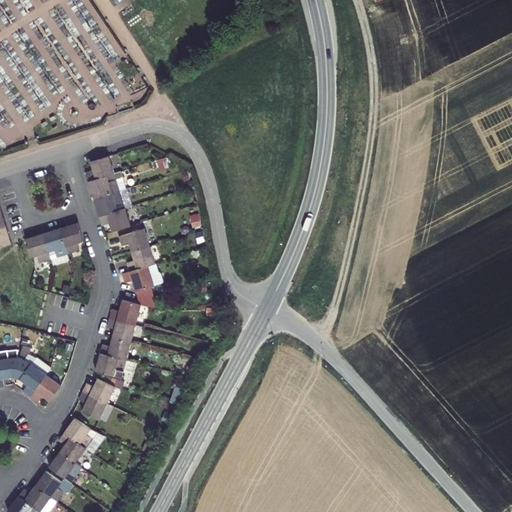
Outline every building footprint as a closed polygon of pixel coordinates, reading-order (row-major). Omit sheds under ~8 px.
[(86,173),(89,184),(115,176),(109,156),(90,162),(93,171),(86,173)] [(158,160),(159,168),(167,167),(167,159),(158,160)] [(89,184),(93,200),(120,192),(117,182),(124,179),(122,174),(115,176),(89,184)] [(120,192),(93,200),(98,218),(118,212),(116,204),(122,202),(120,192)] [(109,224),(112,233),(130,227),(125,210),(118,212),(98,218),(101,226),(109,224)] [(76,223),(60,228),(67,254),(79,251),(76,243),(82,241),(76,223)] [(0,247),(12,243),(6,225),(0,227),(0,247)] [(67,254),(60,228),(45,233),(52,259),(53,265),(69,261),(67,254)] [(132,253),(149,248),(144,230),(120,237),(123,246),(130,244),(132,253)] [(31,256),(38,255),(40,263),(52,259),(45,233),(26,239),(31,256)] [(149,248),(132,253),(135,261),(128,263),(131,272),(154,265),(149,248)] [(131,272),(122,275),(125,285),(134,282),(141,306),(158,310),(151,290),(164,286),(161,276),(157,275),(154,265),(131,272)] [(111,309),(109,318),(134,326),(140,306),(121,300),(118,311),(111,309)] [(109,318),(107,324),(115,326),(112,337),(129,342),(134,326),(109,318)] [(102,342),(99,352),(124,360),(129,342),(112,337),(109,344),(102,342)] [(99,352),(94,369),(119,377),(124,360),(99,352)] [(0,354),(0,388),(8,388),(7,380),(13,380),(11,361),(17,360),(17,353),(9,353),(0,354)] [(30,398),(45,377),(26,365),(17,363),(17,360),(11,361),(13,380),(15,379),(26,386),(22,393),(30,398)] [(30,398),(36,402),(41,395),(48,401),(59,386),(45,377),(30,398)] [(87,380),(82,390),(106,402),(114,387),(109,384),(97,377),(93,383),(87,380)] [(111,379),(109,384),(114,387),(119,390),(127,393),(130,385),(111,379)] [(106,402),(82,390),(78,398),(84,401),(80,409),(94,417),(97,417),(106,402)] [(76,417),(65,432),(85,448),(98,431),(76,417)] [(65,432),(59,439),(64,443),(59,450),(75,462),(85,448),(65,432)] [(75,462),(59,450),(48,465),(63,477),(70,482),(81,467),(75,462)] [(61,480),(46,468),(34,483),(49,495),(56,500),(63,491),(69,491),(74,485),(70,482),(63,477),(61,480)] [(49,495),(34,483),(30,489),(24,485),(18,493),(39,509),(49,495)] [(42,511),(39,509),(18,493),(7,508),(11,511),(42,511)]
